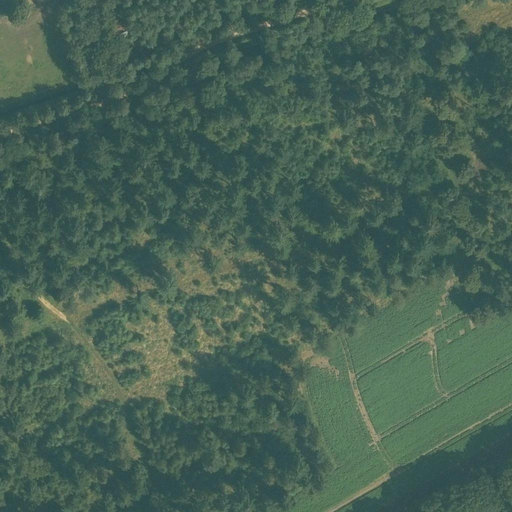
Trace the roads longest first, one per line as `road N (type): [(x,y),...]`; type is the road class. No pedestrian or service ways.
road 1 (track): [(368,0),(0,129)]
road 2 (track): [(170,511),(107,376),(30,292),(0,220)]
